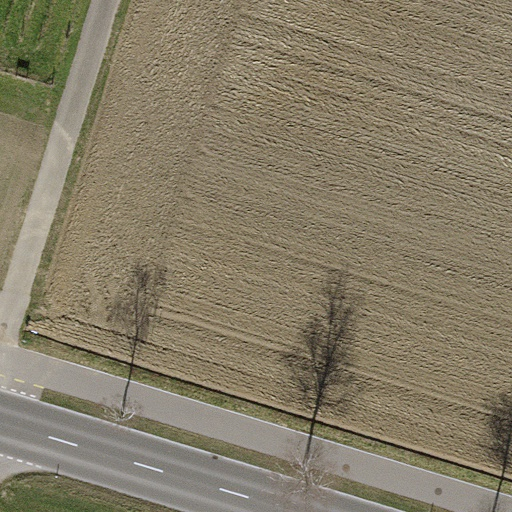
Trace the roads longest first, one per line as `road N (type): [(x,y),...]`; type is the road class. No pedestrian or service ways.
road 1 (track): [(105,0),(0,341)]
road 2 (tertiary): [(299,511),(0,421)]
